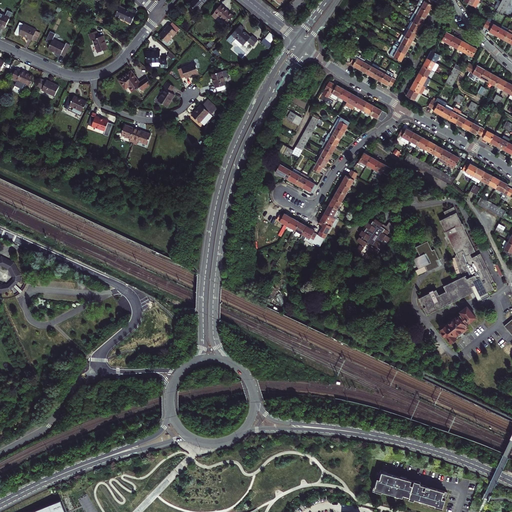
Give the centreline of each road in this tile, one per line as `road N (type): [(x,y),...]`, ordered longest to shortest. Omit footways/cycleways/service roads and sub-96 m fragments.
road 1 (tertiary): [(295,38),(228,162),(208,253),(204,343),(192,364)]
road 2 (tertiary): [(227,360),(212,317),(222,218),(237,162),(278,83)]
road 3 (tertiary): [(511,481),(439,452),(344,430)]
road 4 (track): [(125,290),(0,227)]
road 5 (residential): [(94,74),(98,102),(136,118),(172,115),(194,92)]
road 6 (unclassified): [(95,374),(70,390),(43,430),(0,453)]
road 7 (residential): [(511,171),(402,107)]
